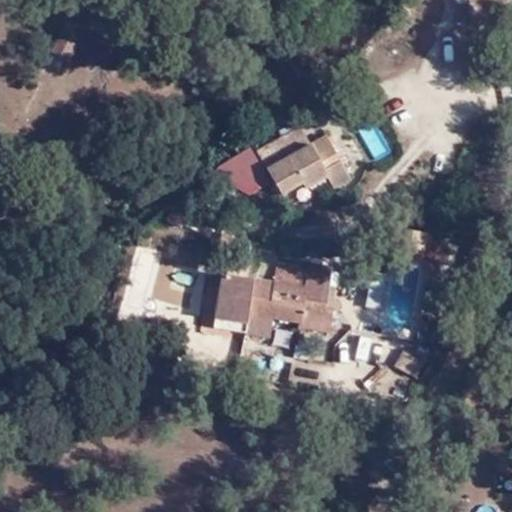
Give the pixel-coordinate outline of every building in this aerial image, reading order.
[(503,28),(503,0),(479,0),(478,27),(503,28)] [(68,57),(87,14),(72,7),(52,49),(68,57)] [(502,75),(502,48),(490,47),(489,73),(502,75)] [(348,165),(338,145),(324,152),(318,142),(308,124),(263,149),(282,191),(306,181),(310,186),(348,165)] [(324,152),(338,145),(332,134),(318,142),(324,152)] [(479,153),(475,171),(490,174),(494,157),(479,153)] [(238,190),(212,181),(207,195),(232,206),(238,190)] [(403,245),(427,250),(431,232),(407,226),(403,245)] [(425,261),(427,250),(403,245),(400,255),(425,261)] [(274,284),(277,267),(277,257),(257,256),(255,281),(274,284)] [(325,298),(327,282),(328,268),(308,265),(307,272),(277,267),(274,284),(255,281),(221,276),(215,329),(273,337),(275,319),(299,323),(298,327),(330,332),(333,309),(339,310),(340,301),(335,300),(325,298)] [(336,284),(327,282),(325,298),(335,300),(336,284)] [(159,347),(140,345),(134,365),(156,366),(159,347)] [(419,351),(413,361),(405,376),(417,383),(430,359),(419,351)] [(405,376),(413,361),(403,355),(395,371),(405,376)]
